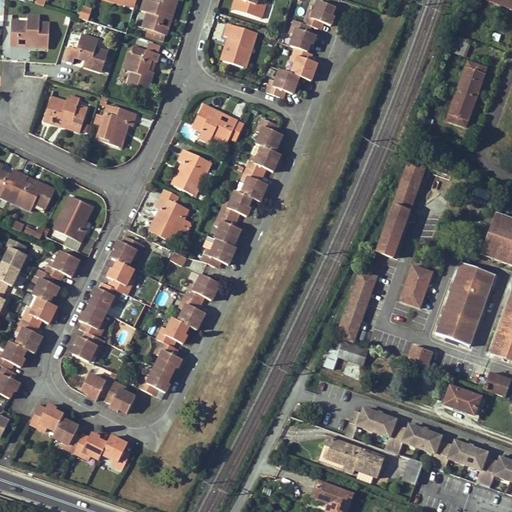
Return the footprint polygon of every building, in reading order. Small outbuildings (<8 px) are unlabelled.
[(114,0),(114,2),(134,9),(136,0),(114,0)] [(177,0),(151,0),(151,1),(147,0),(144,0),(141,11),(147,13),(152,15),(147,30),(166,36),(169,28),(162,25),(163,19),(166,14),(172,17),(177,0)] [(238,0),(235,11),(260,19),(265,4),(256,2),(256,0),(238,0)] [(511,0),(485,0),(511,9),(511,0)] [(292,75),(279,71),(275,82),(271,80),(266,93),(279,98),(282,91),(286,93),(292,95),(295,86),(292,85),(295,76),(298,78),(307,81),(310,73),(314,74),(317,65),(311,62),(307,61),(310,55),(306,53),(310,45),(312,46),(316,37),(309,35),(305,33),(308,26),(312,28),(318,30),(320,23),(324,24),(330,27),(334,17),(331,16),(334,8),(318,1),(313,13),(309,12),(304,25),(294,21),(289,34),(294,36),(290,47),(296,50),(291,62),(296,63),(292,75)] [(88,21),(92,9),(83,6),(79,18),(88,21)] [(147,30),(152,15),(147,13),(142,28),(147,30)] [(48,49),(49,24),(40,23),(40,17),(28,16),(28,22),(27,28),(11,27),(10,47),(19,47),(19,40),(25,40),(30,40),(30,48),(48,49)] [(223,62),(243,69),(254,33),(227,24),(223,37),(227,38),(230,39),(234,44),(232,48),(228,47),(223,62)] [(243,69),(246,70),(257,34),(254,33),(243,69)] [(107,57),(95,53),(96,48),(99,40),(82,35),(77,50),(69,48),(65,62),(73,64),(75,58),(85,61),(83,66),(102,73),(107,57)] [(227,38),(220,61),(223,62),(228,47),(232,48),(234,44),(230,39),(227,38)] [(455,38),(453,45),(466,50),(468,43),(455,38)] [(149,42),(148,49),(159,52),(161,45),(149,42)] [(449,50),(464,56),(466,50),(453,45),(451,44),(449,50)] [(136,47),(133,55),(144,58),(146,50),(136,47)] [(95,53),(107,57),(108,51),(96,48),(95,53)] [(160,55),(146,50),(144,58),(133,55),(129,53),(123,70),(131,73),(136,75),(132,86),(147,91),(153,72),(148,71),(152,61),(156,63),(157,63),(160,55)] [(467,62),(446,121),(465,128),(487,69),(467,62)] [(132,86),(136,75),(131,73),(127,85),(132,86)] [(80,133),(87,110),(78,106),(80,100),(68,96),(66,103),(65,107),(50,102),(43,122),(51,125),(54,117),(60,119),(65,121),(62,128),(80,133)] [(50,102),(65,107),(66,103),(51,98),(50,102)] [(137,115),(110,106),(99,141),(119,148),(124,133),(120,131),(121,127),(126,124),(129,126),(133,127),(137,115)] [(219,114),(203,106),(191,128),(200,133),(197,139),(208,145),(211,139),(214,134),(227,141),(236,122),(229,118),(226,125),(220,122),(216,121),(219,114)] [(100,126),(103,116),(98,114),(94,124),(100,126)] [(234,238),(237,238),(240,231),(235,228),(231,226),(234,219),(236,213),(240,215),(246,217),(250,209),(248,207),(251,199),(257,202),(261,193),(264,194),(267,186),(261,183),(257,181),(260,175),(263,168),(267,169),(273,172),(276,165),(273,163),(277,155),(274,153),(272,152),(276,143),(278,145),(282,136),(276,133),(272,131),(275,125),(261,119),(256,131),(260,133),(255,145),(261,147),(256,159),(252,157),(241,182),(245,184),(240,195),(234,192),(229,203),(225,201),(215,226),(219,228),(214,239),(216,240),(212,251),(207,249),(202,262),(215,268),(218,261),(222,263),(228,265),(231,257),(229,256),(233,247),(230,246),(234,238)] [(82,133),(90,134),(91,125),(83,124),(82,133)] [(124,133),(119,148),(121,149),(129,126),(126,124),(121,127),(120,131),(124,133)] [(227,141),(214,134),(211,139),(225,145),(227,141)] [(209,163),(184,150),(178,162),(182,164),(185,166),(187,170),(185,174),(181,172),(174,187),(192,196),(209,163)] [(427,162),(411,156),(376,253),(393,258),(427,162)] [(212,164),(209,163),(192,196),(195,198),(212,164)] [(0,197),(8,201),(21,173),(13,170),(10,176),(1,171),(3,166),(0,164),(0,197)] [(187,170),(185,166),(182,164),(171,186),(174,187),(181,172),(185,174),(187,170)] [(25,183),(28,178),(28,177),(21,173),(8,201),(31,212),(34,205),(37,200),(47,205),(54,191),(37,182),(34,188),(25,183)] [(34,188),(37,182),(28,178),(25,183),(34,188)] [(164,190),(161,197),(175,204),(178,197),(164,190)] [(53,229),(56,231),(72,197),(70,196),(53,229)] [(91,206),(72,197),(56,231),(67,236),(81,243),(87,231),(83,229),(80,228),(78,223),(80,219),(84,221),(91,206)] [(175,204),(161,197),(155,209),(159,211),(162,212),(164,216),(162,220),(158,219),(151,234),(169,243),(186,209),(175,204)] [(47,205),(37,200),(34,205),(45,210),(47,205)] [(78,223),(80,228),(83,229),(94,208),(91,206),(84,221),(80,219),(78,223)] [(189,211),(186,209),(169,243),(172,245),(178,232),(183,222),(189,211)] [(164,216),(162,212),(159,211),(148,233),(151,234),(158,219),(162,220),(164,216)] [(511,220),(495,214),(481,255),(511,266),(511,289),(489,353),(511,361),(511,220)] [(11,228),(20,233),(23,226),(15,222),(11,228)] [(183,222),(178,232),(182,234),(186,232),(188,228),(187,224),(183,222)] [(38,230),(27,224),(26,227),(37,233),(38,230)] [(37,233),(26,227),(23,234),(39,242),(42,235),(37,233)] [(63,245),(76,252),(81,243),(67,236),(63,245)] [(125,236),(122,243),(127,246),(130,239),(125,236)] [(21,253),(24,246),(8,238),(1,254),(3,255),(0,262),(0,308),(4,300),(0,297),(3,291),(6,284),(10,286),(25,255),(21,253)] [(72,355),(89,363),(92,355),(94,352),(98,353),(104,341),(98,338),(104,327),(100,325),(102,321),(109,306),(111,302),(115,304),(121,293),(126,295),(132,283),(129,281),(130,278),(134,270),(128,267),(131,260),(133,256),(138,258),(143,246),(130,239),(127,246),(122,243),(118,241),(113,250),(116,251),(111,260),(117,262),(114,270),(111,269),(107,277),(111,279),(117,282),(114,289),(107,286),(104,292),(99,289),(95,288),(90,297),(93,298),(89,305),(85,313),(83,313),(79,321),(82,323),(88,326),(85,332),(91,336),(88,342),(82,338),(78,337),(74,346),(76,347),(72,355)] [(10,363),(14,365),(20,368),(24,359),(22,358),(26,350),(31,353),(35,345),(38,346),(42,337),(36,334),(32,332),(35,326),(38,319),(42,321),(48,324),(52,316),(50,314),(54,306),(48,303),(52,295),(54,296),(59,288),(53,285),(49,283),(52,277),(56,279),(58,280),(61,273),(65,275),(71,278),(75,270),(72,268),(76,260),(60,252),(55,262),(51,260),(45,274),(39,270),(33,282),(38,285),(32,296),(38,299),(33,309),(29,308),(17,332),(21,334),(15,345),(9,342),(4,354),(0,351),(0,366),(0,367),(0,395),(9,400),(13,391),(15,392),(19,383),(14,381),(10,379),(13,372),(11,372),(8,370),(10,363)] [(170,261),(182,266),(185,257),(173,253),(170,261)] [(494,276),(461,264),(436,334),(469,346),(494,276)] [(399,302),(419,309),(432,273),(412,266),(399,302)] [(353,343),(377,277),(368,274),(359,271),(339,326),(335,324),(332,332),(337,334),(336,336),(353,343)] [(139,389),(152,396),(155,389),(159,391),(165,394),(169,385),(167,384),(171,376),(175,369),(177,370),(182,361),(176,358),(172,356),(175,350),(173,349),(169,347),(173,340),(177,342),(182,345),(186,336),(184,335),(188,327),(194,330),(198,321),(200,322),(204,314),(199,311),(195,309),(198,303),(202,296),(205,299),(211,301),(215,293),(211,291),(215,283),(201,276),(195,286),(191,285),(179,309),(183,311),(178,322),(172,319),(167,330),(162,328),(156,340),(162,343),(156,355),(160,357),(154,368),(149,379),(145,377),(139,389)] [(111,279),(107,286),(114,289),(117,282),(111,279)] [(102,283),(99,289),(104,292),(107,286),(102,283)] [(79,329),(85,332),(88,326),(82,323),(79,329)] [(82,338),(88,342),(91,336),(85,332),(82,338)] [(338,357),(344,342),(331,337),(324,355),(337,359),(338,357)] [(367,351),(344,342),(338,357),(362,366),(367,351)] [(432,353),(412,346),(406,362),(426,369),(432,353)] [(320,365),(333,370),(337,359),(324,355),(320,365)] [(135,398),(127,394),(124,392),(125,388),(114,382),(101,376),(99,380),(89,374),(80,391),(88,395),(87,397),(96,402),(98,398),(101,392),(107,395),(113,399),(110,405),(108,408),(117,413),(118,410),(127,414),(135,398)] [(510,381),(489,374),(484,390),(504,397),(510,381)] [(473,396),(450,387),(445,399),(469,407),(473,396)] [(101,392),(98,398),(104,401),(107,395),(101,392)] [(104,401),(110,405),(113,399),(107,395),(104,401)] [(473,415),(480,398),(473,396),(469,407),(467,413),(473,415)] [(485,400),(480,398),(473,415),(467,413),(466,417),(477,421),(485,400)] [(443,404),(465,412),(467,413),(469,407),(445,399),(443,404)] [(29,424),(42,431),(44,426),(48,428),(55,432),(52,437),(62,443),(61,447),(85,459),(87,455),(91,457),(98,461),(100,455),(112,461),(110,465),(122,471),(128,458),(122,455),(124,451),(127,445),(118,440),(116,442),(109,439),(106,445),(98,441),(100,438),(92,434),(89,438),(83,434),(81,437),(79,441),(73,437),(74,434),(78,426),(70,422),(68,426),(60,422),(62,418),(63,416),(54,411),(55,409),(47,405),(46,408),(39,405),(29,424)] [(349,427),(355,429),(357,426),(389,437),(388,440),(395,443),(401,426),(394,424),(395,420),(362,408),(361,412),(355,409),(349,427)] [(395,443),(401,445),(402,442),(436,454),(435,457),(447,461),(448,458),(483,470),(481,473),(494,478),(495,475),(511,480),(511,460),(501,456),(500,461),(487,456),(489,452),(454,440),(452,445),(440,440),(441,435),(408,424),(407,428),(401,426),(395,443)] [(346,436),(352,439),(355,429),(349,427),(346,436)] [(328,437),(325,446),(331,448),(326,460),(345,467),(343,471),(353,474),(355,470),(377,478),(384,458),(362,450),(360,454),(346,448),(347,445),(328,437)] [(388,440),(384,450),(391,453),(395,443),(388,440)] [(401,445),(395,443),(391,453),(398,455),(401,445)] [(346,448),(360,454),(362,450),(347,445),(346,448)] [(331,448),(325,446),(319,462),(343,471),(345,467),(326,460),(331,448)] [(435,457),(431,467),(443,471),(447,461),(435,457)] [(423,464),(411,460),(403,480),(415,485),(423,464)] [(494,478),(481,473),(478,484),(490,488),(494,478)] [(318,480),(311,498),(328,504),(324,511),(348,511),(355,493),(318,480)]
